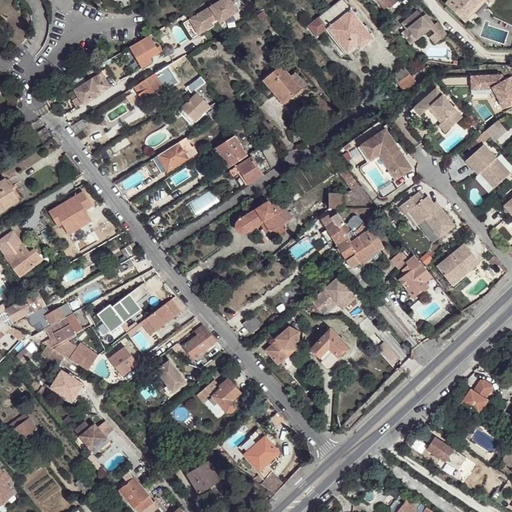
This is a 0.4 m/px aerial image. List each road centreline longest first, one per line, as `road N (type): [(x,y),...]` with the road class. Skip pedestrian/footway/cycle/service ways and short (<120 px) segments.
road 1 (residential): [(332,459),(158,259),(51,120)]
road 2 (unknown): [(158,259),(336,124),(354,100),(364,49)]
road 3 (secondary): [(511,291),(332,459)]
road 4 (secondary): [(340,469),(511,307)]
road 5 (unknown): [(194,511),(97,393)]
